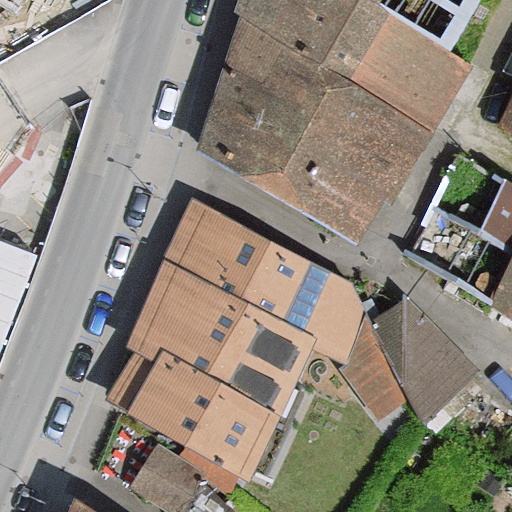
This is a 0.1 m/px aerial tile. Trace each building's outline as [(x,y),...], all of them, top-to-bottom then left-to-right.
[(250,0),(244,24),(424,134),(469,63),(348,0),(250,0)] [(348,0),(469,63),(504,0),(348,0)] [(204,157),(357,242),(424,134),(244,24),(204,157)] [(409,255),(511,318),(511,195),(456,162),(409,255)] [(143,356),(115,402),(244,480),(304,351),(344,364),(361,314),(350,291),(194,213),(136,351),(143,356)] [(0,357),(41,251),(0,235),(0,357)] [(407,308),(371,331),(406,401),(426,426),(473,376),(407,308)] [(371,331),(367,324),(346,371),(378,420),(406,401),(371,331)] [(162,452),(139,490),(175,511),(178,511),(201,475),(162,452)]
